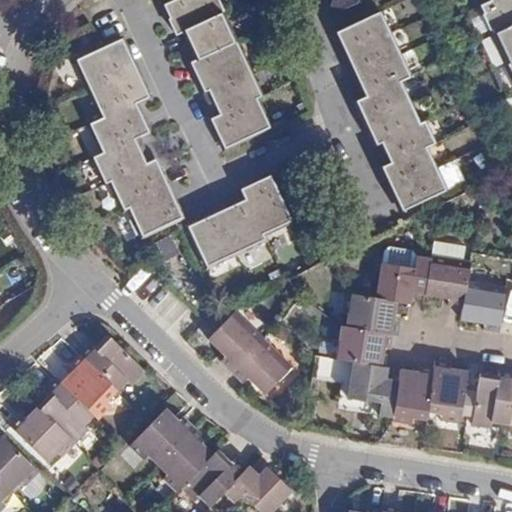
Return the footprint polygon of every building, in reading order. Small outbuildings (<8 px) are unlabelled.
[(218,0),(175,0),(163,6),(176,35),(183,31),(224,13),(218,0)] [(511,0),(494,0),(491,2),(480,7),(492,34),(511,25),(511,0)] [(224,13),(183,31),(197,61),(238,42),(224,13)] [(381,13),(338,33),(347,54),(391,33),(381,13)] [(511,61),(511,25),(492,34),(507,64),(511,61)] [(391,33),(347,54),(357,75),(401,55),(391,33)] [(137,68),(124,39),(99,51),(77,61),(90,91),(137,68)] [(192,64),(205,92),(251,71),(238,42),(197,61),(192,64)] [(401,55),(357,75),(367,98),(402,82),(411,77),(401,55)] [(151,97),(137,68),(90,91),(103,119),(137,104),(151,97)] [(205,92),(216,118),(258,99),(263,96),(251,71),(205,92)] [(402,82),(367,98),(357,102),(366,123),(411,103),(402,82)] [(211,120),(225,149),(271,127),(258,99),(216,118),(211,120)] [(376,144),(381,141),(421,123),(411,103),(366,123),(376,144)] [(150,131),(137,104),(103,119),(90,126),(103,154),(142,136),(150,131)] [(391,164),(428,147),(437,144),(426,121),(421,123),(381,141),(391,164)] [(152,161),(142,136),(103,154),(93,159),(105,184),(110,181),(152,161)] [(393,191),(437,169),(428,147),(391,164),(383,169),(393,191)] [(157,159),(152,161),(110,181),(124,211),(129,209),(171,189),(157,159)] [(403,211),(448,191),(437,169),(393,191),(403,211)] [(295,223),(272,176),(243,189),(247,199),(265,237),(295,223)] [(184,218),(171,189),(129,209),(143,238),(184,218)] [(265,237),(247,199),(217,213),(238,255),(268,242),(265,237)] [(238,255),(217,213),(189,227),(209,269),(238,255)] [(472,260),(433,254),(432,259),(426,296),(443,298),(449,299),(448,307),(464,309),(469,278),(472,260)] [(426,296),(432,259),(419,257),(416,269),(382,263),(376,299),(398,302),(413,304),(414,294),(426,296)] [(508,285),(469,278),(464,309),(462,321),(480,323),(485,324),(485,331),(500,333),(508,285)] [(376,299),(346,293),(344,311),(349,313),(346,327),(395,335),(400,336),(403,321),(396,320),(398,302),(376,299)] [(222,362),(232,374),(266,340),(236,311),(209,339),(226,357),(222,362)] [(395,335),(346,327),(341,327),(339,341),(332,340),(329,359),(354,363),(383,367),(386,349),(392,350),(395,335)] [(91,344),(80,355),(118,393),(129,381),(134,385),(145,374),(107,336),(95,348),(91,344)] [(266,340),(232,374),(244,384),(250,379),(266,396),(294,367),(266,340)] [(118,393),(80,355),(69,366),(73,370),(61,382),(94,416),(99,421),(113,406),(109,402),(118,393)] [(462,417),(469,418),(472,392),(466,391),(470,372),(451,369),(452,362),(437,360),(435,368),(429,413),(442,416),(441,421),(461,424),(462,417)] [(389,369),(383,367),(354,363),(348,398),(382,403),(380,416),(395,418),(400,381),(388,379),(389,369)] [(400,381),(395,418),(394,422),(412,426),(413,420),(427,422),(429,413),(435,368),(419,366),(418,371),(403,369),(400,381)] [(493,422),(507,424),(511,392),(511,371),(501,369),(500,377),(481,373),(478,392),(472,392),(469,418),(474,419),(473,425),(492,429),(493,422)] [(61,382),(56,379),(47,389),(50,393),(38,407),(76,444),(89,431),(85,426),(94,416),(61,382)] [(76,444),(38,407),(25,419),(21,416),(11,426),(48,464),(58,454),(62,458),(76,444)] [(158,465),(195,427),(183,416),(179,421),(167,409),(130,447),(144,461),(150,456),(158,465)] [(206,438),(195,427),(158,465),(167,475),(164,479),(177,493),(182,488),(215,456),(202,443),(206,438)] [(0,480),(13,492),(22,482),(27,486),(40,472),(2,435),(0,437),(0,480)] [(228,467),(215,456),(182,488),(195,501),(199,497),(211,508),(224,494),(243,474),(232,463),(228,467)] [(251,466),(243,474),(224,494),(234,504),(244,495),(260,511),(272,511),(292,492),(267,467),(259,475),(251,466)] [(13,492),(0,480),(0,511),(1,511),(7,507),(3,502),(13,492)]
